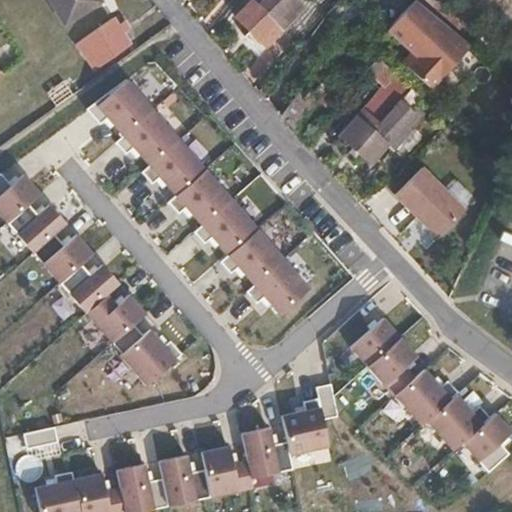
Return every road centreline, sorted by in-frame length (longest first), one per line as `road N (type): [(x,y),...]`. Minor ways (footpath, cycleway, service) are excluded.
road 1 (residential): [(401,262),(173,0)]
road 2 (residential): [(75,170),(257,379)]
road 3 (residential): [(257,379),(401,262)]
road 4 (residential): [(91,433),(221,407),(257,379)]
road 5 (residential): [(511,367),(457,324),(401,262)]
